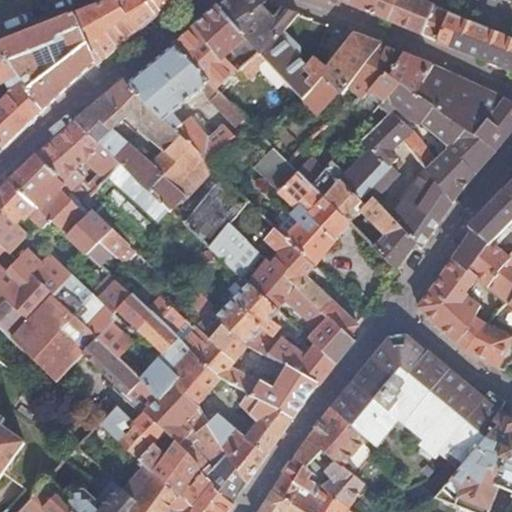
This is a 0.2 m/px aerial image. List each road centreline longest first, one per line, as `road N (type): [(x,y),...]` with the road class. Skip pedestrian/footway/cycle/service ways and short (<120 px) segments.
road 1 (residential): [(0,176),(194,0)]
road 2 (residential): [(241,511),(397,306)]
road 3 (residential): [(297,0),(511,86)]
road 4 (residential): [(397,306),(511,152)]
road 5 (residential): [(511,391),(465,367),(397,306)]
